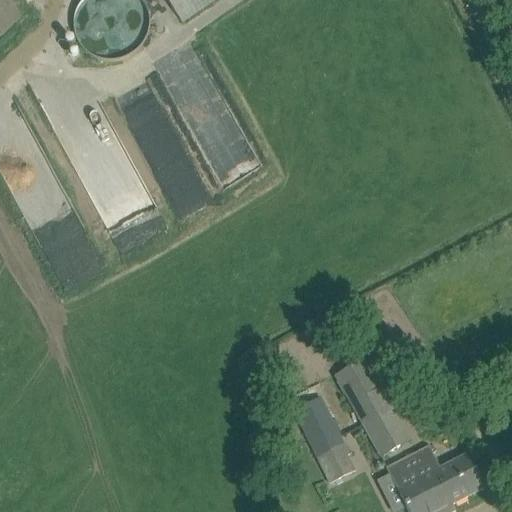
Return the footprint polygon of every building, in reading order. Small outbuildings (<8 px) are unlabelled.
[(85,51),(92,57),(98,60),(104,61),(110,62),(119,60),(127,57),(134,52),(140,47),(145,39),(148,32),(149,25),(150,19),(148,10),(145,4),(142,0),(83,0),(80,4),(76,10),(74,18),(74,27),(75,34),(77,41),(81,47),(85,51)] [(166,0),(181,22),(214,0),(166,0)] [(95,240),(52,257),(64,287),(107,269),(95,240)] [(335,376),(379,459),(380,459),(398,448),(382,418),(393,412),(365,359),(335,376)] [(319,400),(294,413),(319,462),(331,486),(344,479),(336,463),(345,459),(348,457),(349,457),(344,449),(343,446),(337,436),(325,411),(319,400)] [(429,448),(386,469),(390,476),(406,509),(408,511),(455,511),(456,511),(452,505),(453,505),(484,489),(467,457),(449,466),(441,470),(440,470),(432,454),(429,448)]
